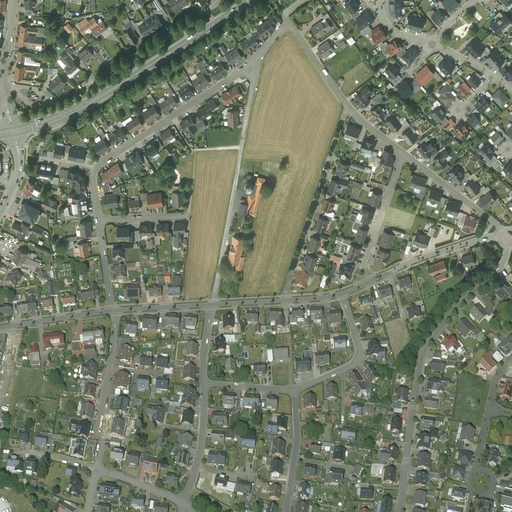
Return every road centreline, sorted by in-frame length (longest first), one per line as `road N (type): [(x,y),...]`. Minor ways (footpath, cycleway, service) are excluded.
road 1 (residential): [(506,245),(499,270),(425,346),(399,511)]
road 2 (secondary): [(249,0),(63,116),(13,131)]
road 3 (residential): [(255,60),(211,306)]
road 4 (residential): [(255,60),(95,167),(98,220)]
road 5 (residential): [(281,301),(347,105)]
road 6 (tertiary): [(499,237),(443,250),(369,282)]
road 7 (residential): [(402,152),(365,264),(369,282)]
road 8 (residential): [(295,387),(358,358),(340,295)]
road 9 (residential): [(14,0),(4,79),(13,131)]
road 10 (residential): [(402,152),(501,232)]
